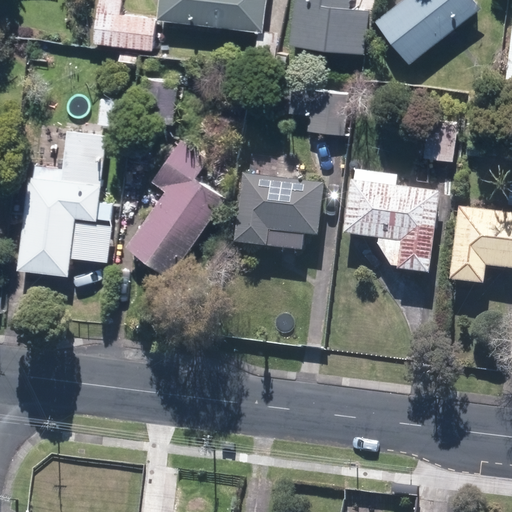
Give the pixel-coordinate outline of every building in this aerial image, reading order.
[(128,9),(128,0),(104,0),(101,38),(158,43),(161,12),(128,9)] [(164,0),(163,13),(272,23),(274,0),(164,0)] [(358,2),(358,0),(302,0),(299,43),(372,49),(376,3),(358,2)] [(409,0),(385,18),(416,60),(494,3),(491,0),(409,0)] [(179,76),(147,75),(146,114),(178,115),(179,76)] [(300,82),(298,107),(315,109),(314,130),(348,132),(351,86),(300,82)] [(464,120),(432,116),(427,155),(459,159),(464,120)] [(74,124),(69,166),(36,162),(24,263),(75,268),(77,254),(113,258),(120,198),(108,197),(115,129),(74,124)] [(211,170),(219,158),(189,138),(161,180),(169,185),(133,241),(175,268),(230,182),(211,170)] [(404,184),(405,171),(357,166),(352,230),(386,233),(385,244),(400,270),(439,273),(443,238),(447,188),(404,184)] [(241,242),(303,246),(304,232),(326,233),(330,180),(245,174),(241,242)] [(459,278),(493,281),(495,264),(511,265),(511,210),(465,206),(459,278)]
